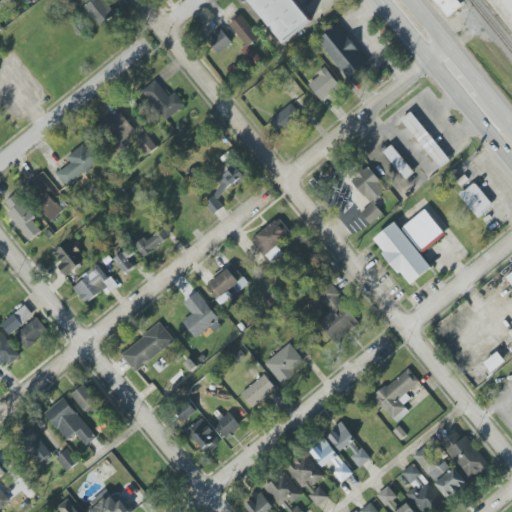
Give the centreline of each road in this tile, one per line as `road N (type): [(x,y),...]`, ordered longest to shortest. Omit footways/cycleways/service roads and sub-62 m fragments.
road 1 (residential): [(225,511),(0,235)]
road 2 (residential): [(263,195),(0,413)]
road 3 (residential): [(387,339),(177,511)]
road 4 (residential): [(289,174),(140,0)]
road 5 (primary): [(377,0),(511,163)]
road 6 (residential): [(448,47),(289,174)]
road 7 (residential): [(407,320),(289,174)]
road 8 (residential): [(141,43),(0,158)]
road 9 (residential): [(511,451),(465,402),(407,320)]
road 10 (residential): [(511,235),(407,320)]
